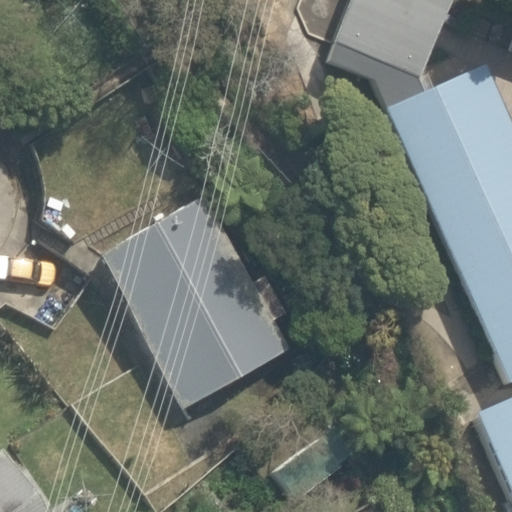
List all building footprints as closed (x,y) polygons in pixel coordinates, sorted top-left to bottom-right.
[(511,0),(338,0),(321,48),(410,79),(437,0),(511,0),(511,8),(498,50),(511,54),(511,0)] [(511,378),(511,160),(471,66),(365,112),(487,389),(511,378)] [(276,348),(199,195),(77,256),(154,410),(276,348)] [(511,511),(511,388),(450,418),(494,511),(511,511)] [(25,511),(0,478),(0,511),(25,511)] [(380,511),(373,499),(349,511),(380,511)]
